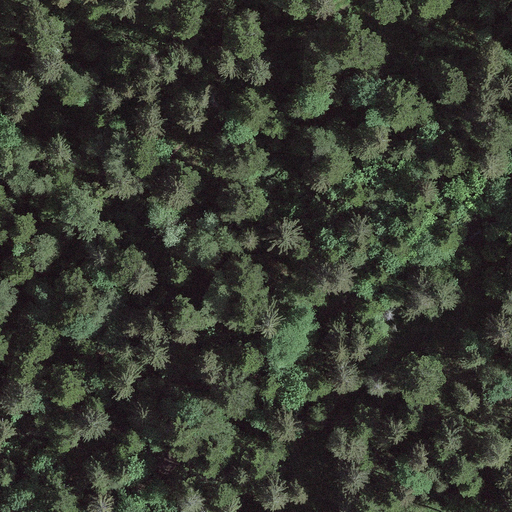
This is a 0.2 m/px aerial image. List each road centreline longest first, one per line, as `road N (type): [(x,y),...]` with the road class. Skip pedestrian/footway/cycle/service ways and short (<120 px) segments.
road 1 (track): [(113,511),(327,312),(442,248),(511,190)]
road 2 (track): [(0,306),(286,40),(353,0)]
